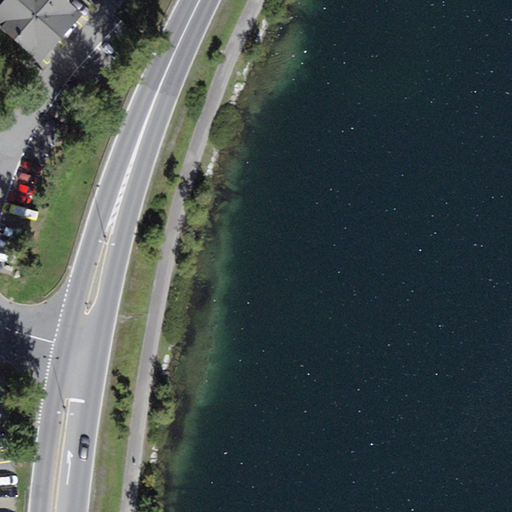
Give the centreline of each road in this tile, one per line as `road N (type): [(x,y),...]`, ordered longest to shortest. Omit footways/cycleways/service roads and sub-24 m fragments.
road 1 (primary): [(81,352),(133,162),(197,0)]
road 2 (primary): [(65,511),(81,352)]
